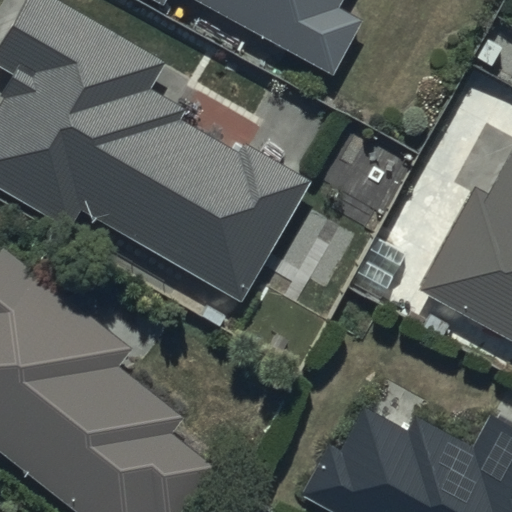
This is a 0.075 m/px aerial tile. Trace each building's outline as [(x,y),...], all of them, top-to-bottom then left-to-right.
[(167,49),(81,0),(17,0),(0,30),(0,53),(10,60),(0,76),(0,84),(2,86),(0,89),(0,172),(70,213),(80,196),(240,288),(310,167),(243,129),(238,138),(178,103),(183,95),(151,76),(167,49)] [(215,0),(331,62),(361,6),(349,0),(215,0)] [(475,173),(418,275),(511,327),(511,126),(484,178),(475,173)] [(0,440),(91,511),(147,511),(155,503),(166,511),(215,450),(175,418),(185,407),(117,352),(131,334),(3,231),(0,234),(0,440)] [(330,430),(301,481),(356,511),(511,511),(511,408),(490,397),(469,434),(416,403),(408,418),(365,393),(341,436),(330,430)]
